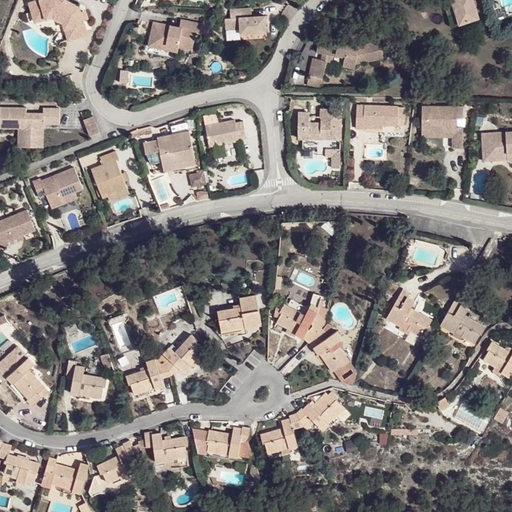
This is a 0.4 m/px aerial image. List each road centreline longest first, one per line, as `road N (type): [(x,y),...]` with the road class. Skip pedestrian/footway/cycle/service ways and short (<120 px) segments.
road 1 (residential): [(280,196),(169,218),(0,277)]
road 2 (residential): [(129,0),(93,79),(112,114),(137,118),(212,94),(263,91)]
road 3 (residential): [(0,416),(42,439),(64,441),(183,408),(239,407),(266,394)]
road 4 (residential): [(511,330),(489,334),(444,392),(420,398),(318,386),(266,394)]
road 5 (residential): [(511,225),(427,207),(280,196)]
